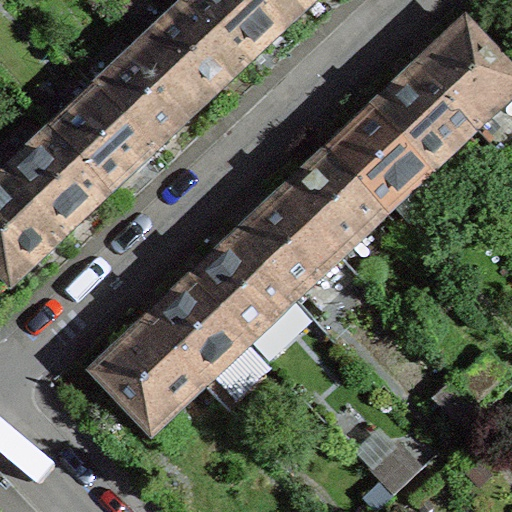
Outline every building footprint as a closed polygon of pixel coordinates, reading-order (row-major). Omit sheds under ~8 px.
[(291,22),(270,0),(189,0),(187,2),(245,64),(262,49),(291,22)] [(270,0),(291,22),(302,12),(313,0),(270,0)] [(141,45),(200,107),(211,97),(245,64),(187,2),(141,45)] [(511,95),(511,72),(465,22),(430,56),(418,67),(477,129),(511,95)] [(141,45),(96,88),(154,150),(169,136),(200,107),(141,45)] [(477,129),(418,67),(386,97),(373,109),(431,171),(477,129)] [(123,179),(154,150),(96,88),(50,130),(109,193),(123,179)] [(342,138),(328,152),(386,214),(431,171),(373,109),(342,138)] [(50,130),(5,173),(64,235),(76,224),(109,193),(50,130)] [(295,183),(282,195),(341,257),(386,214),(328,152),(295,183)] [(23,273),(64,235),(5,173),(0,177),(0,273),(11,285),(23,273)] [(236,238),(295,300),(341,257),(282,195),(250,225),(236,238)] [(191,280),(250,342),(295,300),(236,238),(203,269),(191,280)] [(250,342),(191,280),(160,309),(146,322),(204,384),(250,342)] [(93,372),(152,434),(204,384),(146,322),(106,360),(93,372)] [(461,420),(478,404),(456,383),(440,398),(461,420)] [(394,494),(420,469),(398,446),(371,471),(394,494)]
